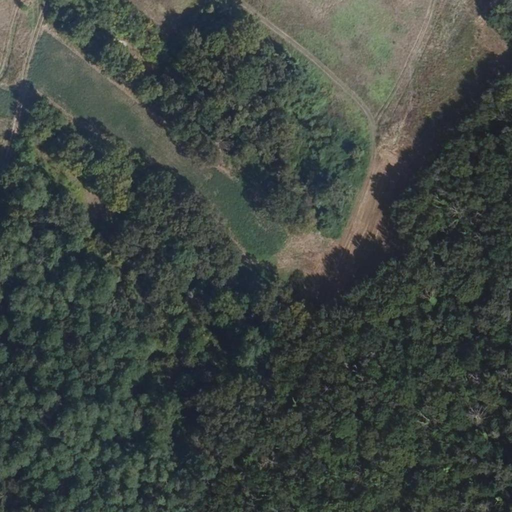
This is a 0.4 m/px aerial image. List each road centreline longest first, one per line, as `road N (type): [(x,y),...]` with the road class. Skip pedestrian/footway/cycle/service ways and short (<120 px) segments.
road 1 (track): [(351,511),(310,353),(337,249),(449,0)]
road 2 (track): [(235,0),(373,115),(372,162)]
road 3 (track): [(49,0),(29,49),(0,188)]
